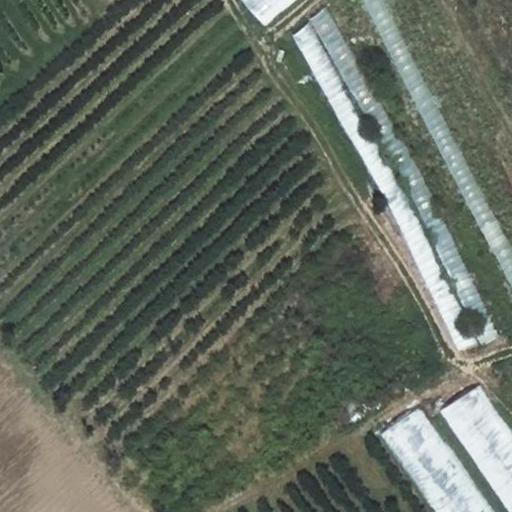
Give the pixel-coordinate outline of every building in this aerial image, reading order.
[(241,0),(263,25),(292,0),(241,0)] [(511,245),(385,0),(365,0),(511,286),(511,245)] [(325,8),(311,20),(352,92),(415,203),(433,239),(481,346),(500,335),(478,291),(431,193),(381,103),(325,8)] [(309,22),(294,35),(358,148),(391,209),(459,351),(478,344),(451,284),(396,177),(309,22)] [(511,511),(511,435),(478,387),(439,413),(508,511),(511,511)] [(493,511),(420,408),(382,435),(435,511),(493,511)]
